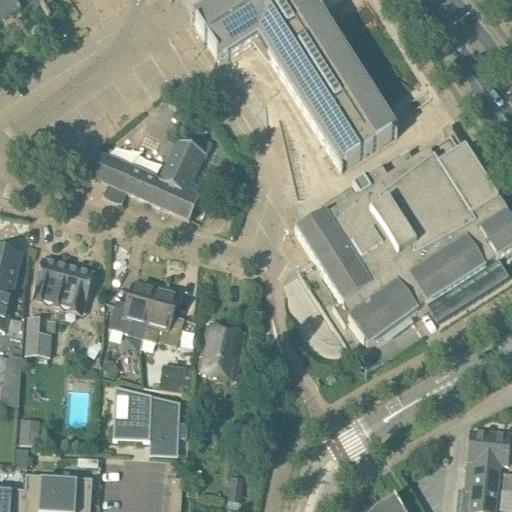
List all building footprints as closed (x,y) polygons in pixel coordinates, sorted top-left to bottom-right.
[(0,0),(0,30),(40,5),(37,0),(0,0)] [(229,0),(192,23),(220,68),(259,43),(342,175),(399,139),(391,126),(320,15),(343,0),(229,0)] [(435,324),(437,327),(508,282),(506,279),(511,275),(511,227),(508,221),(509,220),(505,212),(500,205),(499,206),(467,156),(474,151),(464,136),(458,140),(433,100),(391,126),(399,139),(377,153),(342,175),(353,191),(357,197),(309,227),(304,231),(296,235),(316,266),(342,307),(334,313),(335,314),(335,315),(337,317),(339,320),(340,322),(342,325),(344,328),(345,330),(346,332),(351,329),(368,352),(375,362),(420,334),(435,324)] [(190,115),(178,109),(172,121),(184,127),(190,115)] [(207,160),(213,147),(199,140),(194,152),(178,144),(161,184),(160,185),(200,203),(205,192),(193,187),(205,160),(207,160)] [(110,205),(113,207),(117,208),(120,209),(124,209),(129,197),(190,225),(200,203),(160,185),(161,184),(96,155),(86,178),(109,189),(104,200),(107,203),(110,205)] [(0,333),(6,335),(23,256),(0,251),(0,333)] [(96,276),(61,267),(45,262),(32,303),(49,308),(84,318),(96,276)] [(134,287),(128,309),(117,305),(109,333),(143,344),(157,293),(134,287)] [(176,353),(185,324),(174,321),(180,299),(157,293),(143,344),(155,348),(156,346),(176,353)] [(39,324),(27,323),(24,363),(49,365),(51,340),(38,339),(39,324)] [(198,375),(237,383),(248,334),(208,326),(198,375)] [(94,363),(101,352),(93,346),(86,357),(94,363)] [(101,369),(110,381),(120,374),(111,362),(101,369)] [(186,372),(163,368),(159,394),(182,398),(186,372)] [(0,403),(0,408),(18,413),(19,396),(2,392),(0,403)] [(114,430),(113,446),(154,447),(179,448),(180,444),(188,444),(188,430),(180,430),(181,408),(132,396),(130,431),(114,430)] [(19,449),(39,450),(40,425),(20,424),(19,449)] [(472,493),(469,511),(496,511),(501,469),(507,470),(510,440),(471,436),(465,493),(472,493)] [(16,454),(15,473),(27,473),(27,469),(28,461),(28,455),(16,454)] [(97,471),(97,463),(85,462),(84,470),(97,471)] [(57,511),(60,482),(26,480),(25,495),(26,495),(24,511),(57,511)] [(90,511),(92,484),(60,482),(57,511),(90,511)] [(241,507),(243,483),(229,482),(227,506),(228,506),(228,510),(239,511),(239,507),(241,507)] [(172,494),(182,495),(183,485),(173,484),(172,494)] [(24,511),(26,495),(25,495),(0,493),(0,511),(24,511)] [(171,505),(181,505),(182,495),(172,494),(171,505)] [(401,511),(396,502),(381,510),(378,511),(401,511)]
